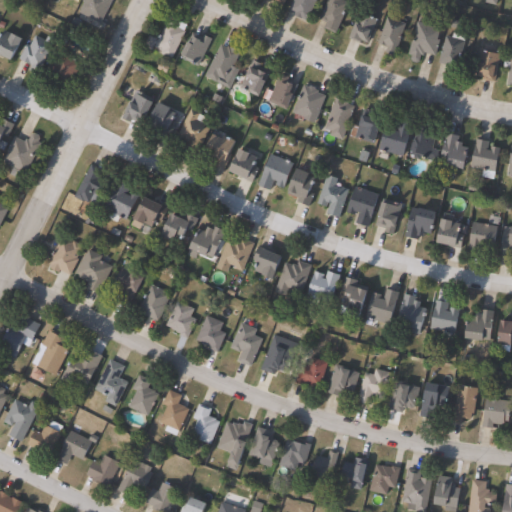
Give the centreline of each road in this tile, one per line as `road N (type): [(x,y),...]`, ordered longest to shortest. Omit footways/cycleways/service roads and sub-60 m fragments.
road 1 (residential): [(10,271),(268,401),(422,449),(511,460)]
road 2 (residential): [(511,284),(387,260),(314,234),(79,127)]
road 3 (tertiary): [(0,290),(145,0)]
road 4 (residential): [(212,0),(398,86),(511,113)]
road 5 (residential): [(0,455),(113,511)]
